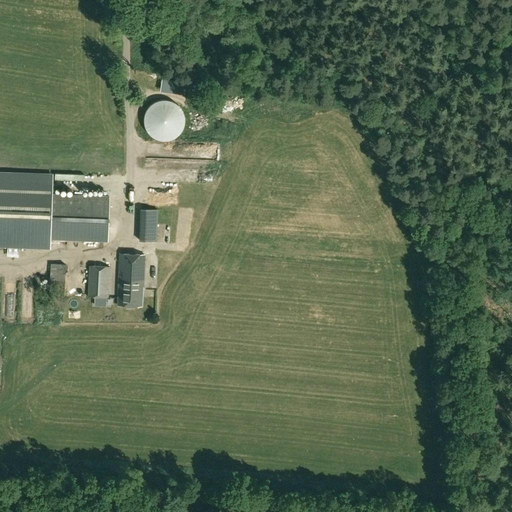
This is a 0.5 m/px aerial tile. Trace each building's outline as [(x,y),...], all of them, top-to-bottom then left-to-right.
[(168,119),(176,118),(175,103),(167,104),(168,119)] [(141,159),(150,159),(150,148),(141,148),(141,159)] [(0,245),(50,247),(50,239),(108,241),(110,197),(52,195),(52,176),(0,174),(0,245)] [(207,180),(210,189),(219,186),(216,177),(207,180)] [(145,255),(121,254),(118,306),(143,307),(145,255)] [(90,266),(88,297),(109,298),(110,267),(90,266)]
